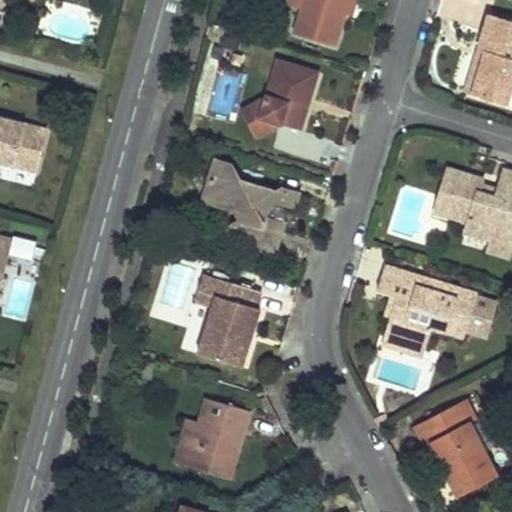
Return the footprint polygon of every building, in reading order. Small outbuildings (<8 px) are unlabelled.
[(303,0),(294,33),(335,45),(344,14),(348,0),(303,0)] [(348,0),(344,14),(350,16),(355,0),(348,0)] [(472,93),(507,103),(511,85),(511,19),(490,13),(477,49),(485,51),(472,93)] [(477,49),(465,90),(472,93),(485,51),(477,49)] [(278,123),(300,129),(318,71),(278,59),(266,98),(259,117),(278,123)] [(266,98),(240,109),(252,136),(278,123),(259,117),(266,98)] [(0,116),(0,162),(38,172),(50,130),(0,116)] [(230,163),(215,159),(203,198),(232,207),(238,217),(229,223),(225,237),(275,252),(289,204),(294,205),(298,192),(279,186),(274,189),(255,183),(254,188),(242,184),(230,163)] [(483,178),(448,167),(434,213),(467,223),(464,232),(492,240),(511,246),(511,171),(505,170),(499,189),(496,199),(478,193),(481,184),(483,178)] [(481,184),(478,193),(496,199),(499,189),(481,184)] [(0,254),(8,257),(14,237),(0,233),(0,254)] [(11,255),(33,260),(37,241),(15,237),(11,255)] [(511,246),(492,240),(488,251),(509,258),(511,250),(511,246)] [(0,289),(8,257),(0,254),(0,289)] [(432,328),(465,338),(468,328),(478,294),(478,291),(450,283),(448,292),(422,285),(425,276),(387,264),(379,292),(390,295),(384,314),(392,316),(387,334),(427,346),(432,328)] [(211,307),(198,352),(242,366),(259,309),(255,307),(260,290),(203,273),(198,290),(215,296),(211,307)] [(425,276),(422,285),(448,292),(450,283),(425,276)] [(198,290),(195,302),(211,307),(215,296),(198,290)] [(502,301),(478,294),(468,328),(492,335),(502,301)] [(387,334),(384,344),(424,356),(427,346),(387,334)] [(160,362),(150,359),(146,372),(156,375),(160,362)] [(198,422),(185,464),(228,478),(251,411),(207,396),(198,422)] [(478,419),(468,399),(415,425),(425,445),(432,441),(459,494),(500,473),(474,421),(478,419)] [(187,418),(173,460),(185,464),(198,422),(187,418)]
